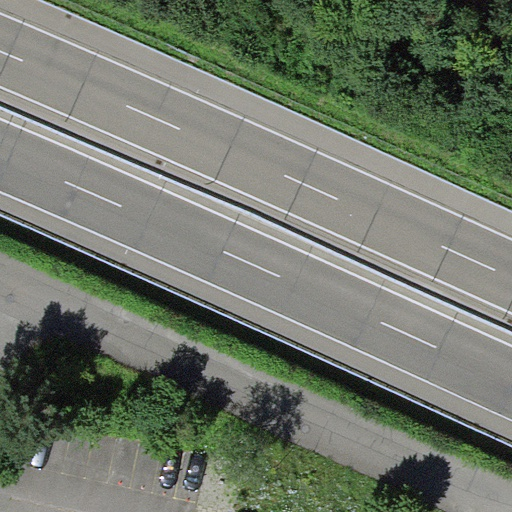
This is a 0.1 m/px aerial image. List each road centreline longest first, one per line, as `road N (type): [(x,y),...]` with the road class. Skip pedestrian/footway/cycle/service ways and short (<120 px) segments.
road 1 (residential): [(511,510),(339,423),(0,275)]
road 2 (motorway): [(0,155),(511,382)]
road 3 (motorway): [(511,275),(0,48)]
